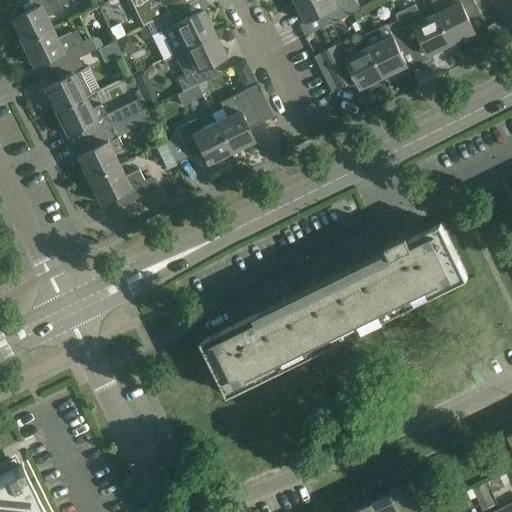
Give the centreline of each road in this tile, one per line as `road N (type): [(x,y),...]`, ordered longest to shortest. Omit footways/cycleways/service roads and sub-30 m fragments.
road 1 (tertiary): [(370,160),(64,309)]
road 2 (residential): [(213,511),(511,380)]
road 3 (unclassified): [(163,511),(64,309)]
road 4 (residential): [(209,303),(395,212)]
road 5 (tertiary): [(511,91),(370,160)]
road 6 (unclassified): [(64,309),(0,174)]
road 7 (residential): [(304,119),(243,0)]
road 8 (residential): [(395,212),(511,155)]
